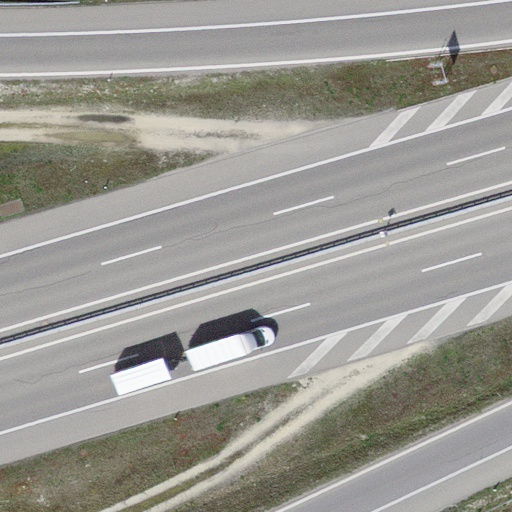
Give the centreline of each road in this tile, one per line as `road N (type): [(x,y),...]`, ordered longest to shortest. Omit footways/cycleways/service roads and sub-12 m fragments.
road 1 (motorway): [(0,397),(511,244)]
road 2 (motorway): [(511,147),(0,294)]
road 3 (motorway): [(511,19),(265,47),(0,55)]
road 4 (motorway): [(329,511),(511,425)]
